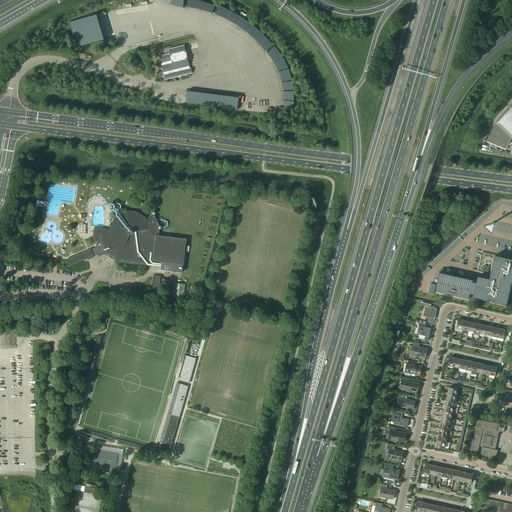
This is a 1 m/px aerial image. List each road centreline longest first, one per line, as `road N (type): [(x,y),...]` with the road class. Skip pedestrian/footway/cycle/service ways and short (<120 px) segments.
road 1 (secondary): [(511,179),(9,111)]
road 2 (motorway): [(433,0),(291,486)]
road 3 (secondary): [(12,126),(511,189)]
road 4 (motorway): [(314,454),(447,0)]
road 5 (motorway): [(349,229),(291,486)]
road 6 (motorway): [(281,0),(323,44),(350,98),(358,163),(349,229)]
road 7 (motorway): [(314,454),(339,404),(402,217)]
road 8 (motorway): [(416,0),(349,229)]
road 9 (unclassified): [(53,511),(57,346),(89,282)]
road 10 (motorway): [(402,217),(464,0)]
road 11 (motorway): [(402,217),(442,108),(482,54),(511,31)]
road 12 (residential): [(413,451),(445,310),(511,320)]
